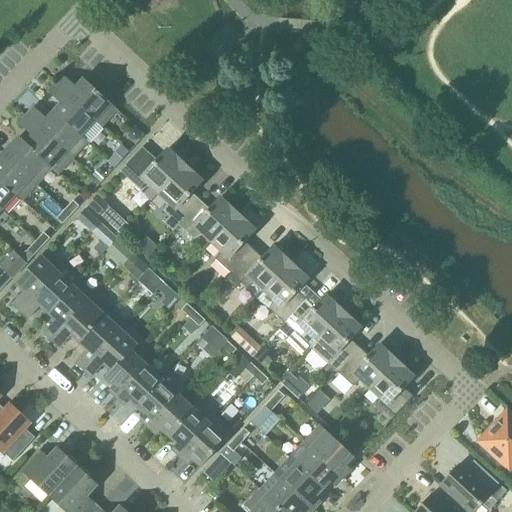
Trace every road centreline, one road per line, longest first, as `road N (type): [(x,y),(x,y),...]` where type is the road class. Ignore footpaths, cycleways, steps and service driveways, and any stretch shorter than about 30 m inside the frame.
road 1 (residential): [(365,511),(469,399),(69,32),(0,107)]
road 2 (residential): [(0,349),(177,511)]
